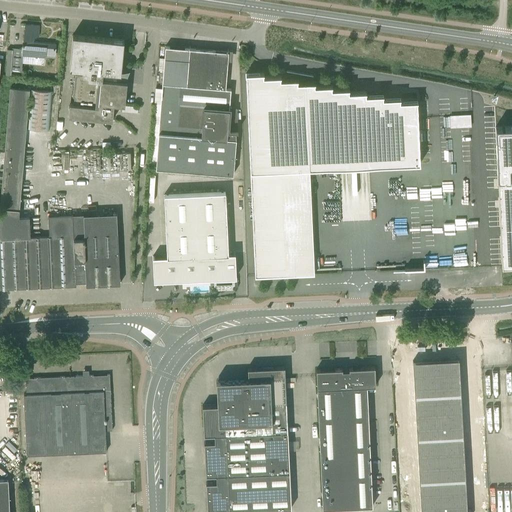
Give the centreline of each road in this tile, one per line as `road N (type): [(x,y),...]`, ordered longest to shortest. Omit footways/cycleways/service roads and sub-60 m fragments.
road 1 (residential): [(0,7),(249,38),(277,31),(289,13)]
road 2 (primary): [(268,319),(511,304)]
road 3 (unknown): [(198,511),(195,402),(206,374),(258,355),(306,356)]
road 4 (tertiary): [(499,43),(289,13)]
road 5 (unknown): [(70,16),(61,79),(68,124),(106,137),(142,137)]
road 6 (unknown): [(494,443),(473,451),(467,489),(436,496),(420,494),(410,449),(388,450)]
road 7 (unknown): [(305,511),(306,356)]
road 8 (unknown): [(142,137),(135,273)]
road 9 (unknown): [(386,357),(460,357),(482,349),(478,320)]
